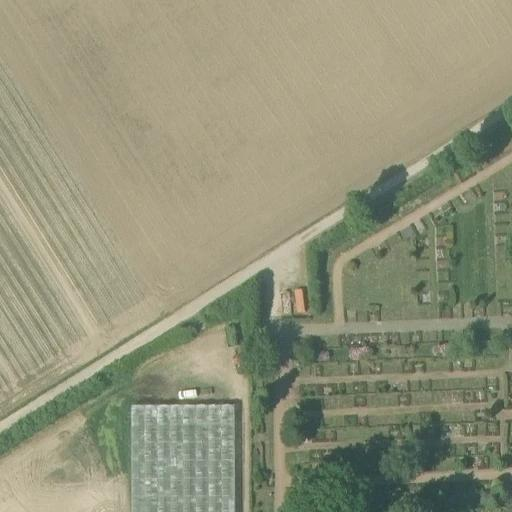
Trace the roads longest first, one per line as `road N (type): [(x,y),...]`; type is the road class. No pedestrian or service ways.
road 1 (track): [(0,429),(259,266)]
road 2 (track): [(259,266),(511,109)]
